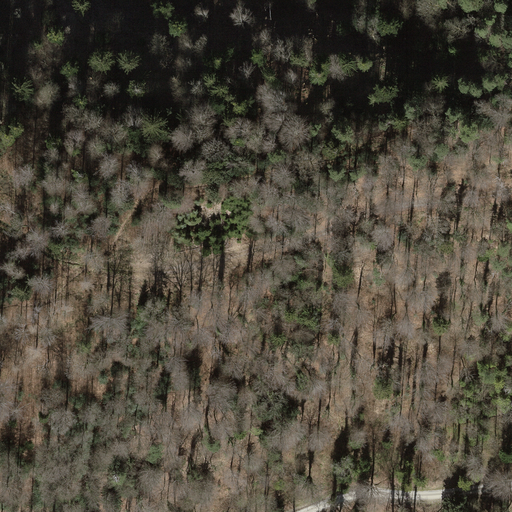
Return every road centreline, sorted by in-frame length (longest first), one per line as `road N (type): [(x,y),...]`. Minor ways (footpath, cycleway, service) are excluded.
road 1 (track): [(511,194),(388,211),(186,275),(125,268)]
road 2 (track): [(309,511),(348,496),(511,487)]
